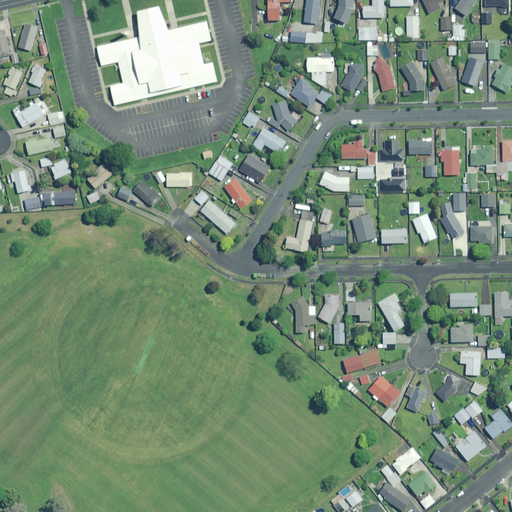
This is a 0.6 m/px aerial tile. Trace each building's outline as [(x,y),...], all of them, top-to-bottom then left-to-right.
[(268,0),(268,21),(280,21),(280,12),(285,12),(285,8),(280,8),(280,3),(292,3),(292,0),(268,0)] [(320,0),(306,0),(304,22),(318,24),(320,0)] [(353,9),(353,0),(339,0),(340,6),(334,18),(347,24),(353,9)] [(384,18),(384,0),(372,0),(372,7),(364,7),(364,18),(384,18)] [(445,0),(423,0),(429,14),(441,9),(438,3),(445,0)] [(476,0),(461,0),(456,9),(466,16),(476,2),(476,0)] [(109,84),(114,106),(217,83),(212,62),(204,64),(200,43),(212,40),(208,22),(169,30),(160,8),(138,13),(140,37),(101,45),(105,65),(119,62),(123,81),(109,84)] [(492,23),(492,13),(482,13),(482,24),(492,23)] [(419,38),(419,17),(407,17),(407,38),(419,38)] [(451,17),(442,17),(441,30),(451,31),(451,17)] [(38,28),(26,24),(19,47),(31,51),(38,28)] [(464,25),(455,25),(454,36),(452,36),(452,41),(464,41),(464,25)] [(377,40),(377,28),(359,28),(359,40),(377,40)] [(6,30),(0,31),(0,57),(11,56),(6,30)] [(306,43),(306,33),(292,32),(291,42),(306,43)] [(306,33),(306,43),(322,43),(322,32),(317,32),(317,33),(306,33)] [(500,40),(490,40),(489,59),(500,60),(500,40)] [(372,42),(368,42),(367,55),(378,56),(378,46),(372,46),(372,42)] [(487,43),(471,43),(471,53),(486,53),(487,43)] [(48,54),(46,44),(40,45),(42,55),(48,54)] [(427,50),(418,50),(418,61),(428,60),(427,50)] [(20,63),(19,53),(11,54),(13,64),(20,63)] [(444,90),(456,85),(443,57),(431,63),(444,90)] [(312,72),(312,81),(321,86),(326,86),(326,72),(334,72),(334,58),(307,58),(308,72),(312,72)] [(378,65),(374,70),(380,75),(383,91),(395,89),(391,68),(380,58),(376,62),(378,65)] [(484,62),(470,58),(462,82),(476,87),(484,62)] [(424,81),(413,62),(402,68),(410,85),(411,92),(424,90),(424,81)] [(511,78),(511,68),(504,64),(501,70),(499,68),(495,76),(496,77),(492,85),(508,93),(511,84),(511,80),(511,78)] [(46,70),(35,65),(32,72),(33,72),(29,83),(41,87),(43,82),(41,81),(46,70)] [(362,77),(362,65),(352,67),(351,71),(341,86),(352,93),(361,79),(362,77)] [(22,74),(13,69),(8,80),(7,79),(4,85),(15,89),(22,74)] [(363,77),(356,89),(361,92),(369,80),(363,77)] [(310,107),(319,94),(312,89),(314,87),(303,79),(292,94),(310,107)] [(37,87),(29,89),(31,96),(42,93),(41,90),(37,91),(37,87)] [(290,93),(280,87),(277,92),(287,98),(290,93)] [(36,100),(37,103),(21,112),(22,114),(17,117),(23,128),(49,112),(40,98),(36,100)] [(297,121),(289,114),(284,100),(273,106),(276,113),(269,122),(277,129),(281,124),(289,131),(297,121)] [(65,121),(63,112),(58,113),(58,112),(48,114),(50,124),(65,121)] [(260,119),(249,112),(243,123),(250,127),(252,125),(254,127),(260,119)] [(66,136),(64,126),(53,128),(56,138),(66,136)] [(263,128),(253,146),(276,160),(286,142),(263,128)] [(53,150),(50,138),(37,141),(37,140),(26,142),(29,156),(53,150)] [(432,155),(432,138),(421,138),(421,141),(409,141),(409,155),(432,155)] [(511,140),(502,141),(503,162),(508,162),(508,171),(511,171),(511,140)] [(399,150),(399,141),(386,141),(386,149),(380,149),(380,161),(404,161),(404,150),(399,150)] [(363,142),(353,142),(353,145),(342,145),(342,159),(368,159),(368,164),(376,164),(376,151),(368,151),(368,150),(363,150),(363,142)] [(471,166),(493,165),(493,147),(485,147),(485,149),(471,149),(471,166)] [(209,152),(208,148),(206,149),(206,152),(203,153),(205,159),(213,157),(211,151),(209,152)] [(460,175),(460,151),(441,151),(441,162),(444,162),(444,175),(460,175)] [(271,167),(250,154),(240,170),(261,183),(271,167)] [(233,164),(221,156),(209,173),(221,181),(233,164)] [(53,165),(51,158),(41,160),(42,167),(53,165)] [(56,167),(52,168),(55,176),(54,176),(56,180),(71,173),(65,160),(55,165),(56,167)] [(113,174),(105,165),(88,179),(96,189),(113,174)] [(436,177),(437,166),(426,166),(425,177),(436,177)] [(376,175),(376,168),(358,168),(358,179),(374,179),(374,175),(376,175)] [(18,193),(31,190),(30,185),(28,186),(25,171),(11,174),(13,182),(16,182),(18,193)] [(320,185),(334,191),(350,192),(350,178),(339,177),(326,171),(320,185)] [(166,181),(161,172),(155,175),(160,184),(166,181)] [(192,187),(192,173),(179,173),(179,174),(167,174),(167,187),(192,187)] [(477,173),(467,173),(467,178),(463,178),(463,183),(468,183),(468,189),(477,189),(477,173)] [(390,187),(389,177),(378,178),(379,188),(390,187)] [(252,201),(236,179),(225,187),(241,210),(252,201)] [(160,197),(142,182),(134,192),(152,207),(160,197)] [(132,191),(122,186),(117,196),(128,201),(132,191)] [(41,198),(41,206),(77,204),(76,191),(65,191),(65,192),(41,194),(41,198)] [(209,197),(202,191),(195,199),(202,205),(209,197)] [(100,200),(97,192),(87,197),(91,204),(100,200)] [(466,211),(466,194),(454,194),(454,211),(466,211)] [(365,205),(365,195),(349,196),(349,206),(365,205)] [(495,207),(495,195),(482,195),(482,207),(495,207)] [(39,197),(25,200),(27,210),(41,207),(39,197)] [(236,224),(210,201),(201,211),(227,234),(236,224)] [(504,201),(500,201),(500,214),(510,214),(511,204),(504,204),(504,201)] [(420,214),(420,203),(410,203),(410,214),(420,214)] [(465,233),(449,203),(440,207),(445,217),(441,219),(449,233),(450,232),(454,239),(465,233)] [(332,210),(323,208),(320,222),(329,224),(332,210)] [(437,238),(428,214),(413,220),(418,233),(420,232),(425,243),(437,238)] [(376,238),(370,215),(352,220),(358,243),(376,238)] [(313,222),(301,220),(297,239),(288,237),(285,248),(307,253),(313,222)] [(492,227),(492,221),(471,222),(471,241),(479,241),(480,244),(492,244),(492,227)] [(408,243),(408,229),(382,230),(382,244),(408,243)] [(347,244),(347,230),(331,230),(331,233),(321,233),(321,246),(333,246),(333,244),(347,244)] [(511,302),(508,302),(508,293),(495,293),(495,325),(503,325),(502,317),(511,316),(511,302)] [(399,301),(395,294),(378,304),(395,331),(405,325),(397,312),(401,310),(397,302),(399,301)] [(477,307),(477,294),(450,294),(451,307),(477,307)] [(325,305),(318,317),(330,324),(339,307),(339,296),(325,296),(325,305)] [(355,301),(348,301),(348,315),(361,315),(361,321),(372,321),(372,303),(355,303),(355,301)] [(309,307),(309,302),(296,302),(297,333),(305,333),(305,325),(316,325),(315,307),(309,307)] [(491,316),(491,305),(480,305),(480,316),(491,316)] [(345,324),(334,324),(334,344),(345,344),(345,324)] [(473,325),(459,325),(459,328),(451,328),(451,342),(473,342),(473,325)] [(397,350),(396,333),(383,333),(383,340),(378,340),(378,348),(387,348),(387,350),(397,350)] [(489,346),(489,336),(478,336),(478,346),(489,346)] [(505,358),(505,347),(488,347),(488,358),(505,358)] [(381,363),(377,350),(344,360),(348,373),(381,363)] [(456,363),(456,366),(465,367),(465,364),(467,364),(466,375),(480,376),(481,353),(461,352),(461,363),(456,363)] [(353,379),(351,374),(342,377),(343,382),(353,379)] [(368,375),(360,378),(362,386),(370,383),(368,375)] [(457,390),(461,380),(450,375),(447,382),(436,393),(445,402),(457,390)] [(401,393),(381,376),(369,391),(388,408),(401,393)] [(488,389),(475,382),(471,391),(479,396),(488,389)] [(407,408),(417,412),(421,403),(424,404),(426,399),(424,398),(426,392),(417,387),(407,408)] [(483,411),(475,401),(465,409),(473,419),(483,411)] [(394,412),(390,408),(382,417),(386,421),(394,412)] [(470,418),(463,409),(455,415),(462,425),(470,418)] [(511,426),(511,423),(501,410),(492,417),(495,421),(485,429),(494,439),(504,431),(505,432),(511,426)] [(437,413),(428,415),(431,426),(440,423),(437,413)] [(443,435),(438,429),(430,435),(432,438),(435,435),(444,447),(450,443),(446,438),(448,436),(446,433),(443,435)] [(486,447),(475,432),(456,447),(468,461),(486,447)] [(443,471),(449,475),(451,473),(452,474),(459,462),(438,448),(431,460),(436,464),(444,470),(443,471)] [(421,458),(414,449),(402,457),(401,457),(396,461),(397,462),(393,465),(401,475),(407,470),(406,469),(421,458)] [(387,466),(382,470),(394,487),(401,481),(395,473),(394,475),(387,466)] [(436,486),(426,472),(409,485),(418,497),(424,492),(426,494),(436,486)] [(360,488),(358,490),(353,484),(351,485),(356,492),(347,499),(353,507),(362,500),(360,497),(365,494),(360,488)] [(386,484),(380,494),(385,497),(384,499),(404,511),(411,501),(386,484)] [(435,502),(430,495),(421,502),(426,509),(435,502)] [(343,511),(349,507),(343,499),(334,506),(338,511),(343,511)]
